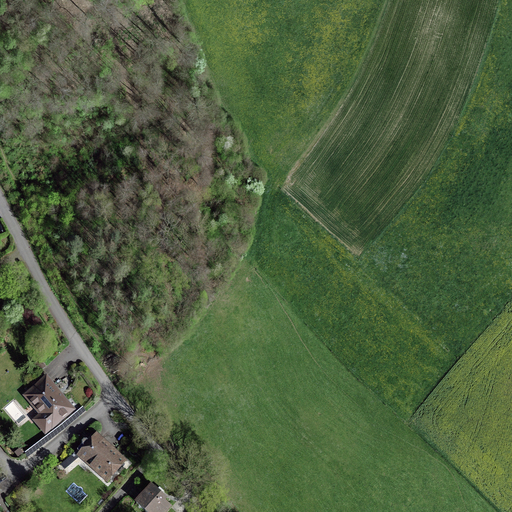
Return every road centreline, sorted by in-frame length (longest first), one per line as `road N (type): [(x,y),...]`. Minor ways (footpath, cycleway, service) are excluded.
road 1 (track): [(128,0),(163,95),(175,189),(173,262),(160,325),(114,395)]
road 2 (residential): [(0,201),(69,333),(114,395)]
road 3 (residential): [(114,395),(29,465),(0,457)]
